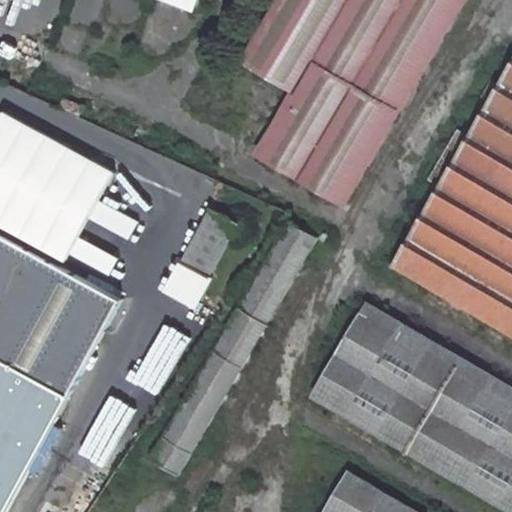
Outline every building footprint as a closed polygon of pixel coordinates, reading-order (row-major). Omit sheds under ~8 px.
[(157,0),(189,12),(193,0),(157,0)] [(459,0),(281,0),(246,60),(299,91),(263,154),(342,200),(459,0)] [(511,69),(396,266),(511,334),(511,69)] [(18,130),(0,162),(0,177),(60,211),(84,166),(18,130)] [(86,225),(130,250),(155,205),(111,181),(86,225)] [(241,223),(212,207),(181,261),(211,278),(241,223)] [(319,239),(292,223),(153,461),(179,476),(319,239)] [(0,511),(6,511),(123,299),(0,231),(0,511)] [(192,309),(207,279),(172,262),(157,292),(192,309)] [(511,402),(366,317),(319,397),(511,511),(511,402)] [(414,511),(352,475),(330,511),(414,511)]
